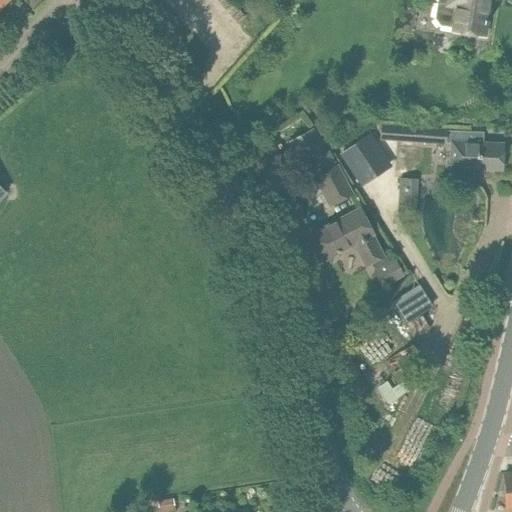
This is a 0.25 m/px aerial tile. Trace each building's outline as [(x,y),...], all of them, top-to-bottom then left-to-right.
[(0,0),(0,8),(8,0),(0,0)] [(436,0),(434,18),(440,24),(453,26),(452,31),(484,35),(486,24),(487,24),(488,20),(486,20),(489,0),(436,0)] [(381,124),(380,139),(394,140),(444,143),(445,128),(394,125),(381,124)] [(501,169),(502,143),(462,142),(463,130),(447,130),(446,143),(451,143),(450,167),(501,169)] [(371,132),(339,152),(360,185),(392,165),(371,132)] [(315,176),(329,204),(351,193),(336,165),(315,176)] [(0,198),(11,185),(0,175),(0,198)] [(399,190),(397,214),(415,215),(418,179),(400,178),(399,190)] [(372,234),(359,209),(313,234),(326,258),(354,243),(365,264),(382,255),(371,235),(372,234)] [(382,284),(401,275),(394,261),(375,270),(382,284)] [(408,320),(435,303),(421,282),(394,299),(408,320)]
